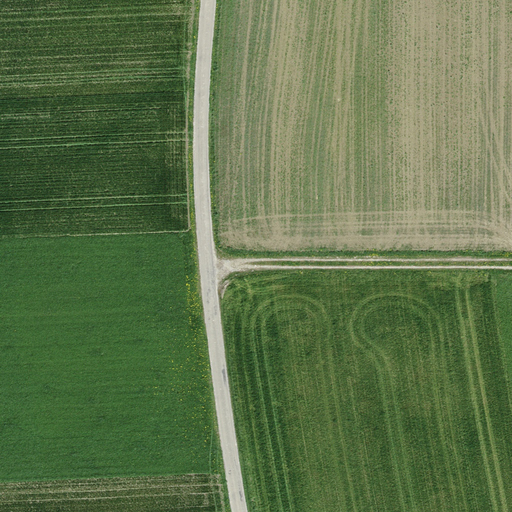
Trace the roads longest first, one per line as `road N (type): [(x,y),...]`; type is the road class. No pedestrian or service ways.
road 1 (unclassified): [(207,0),(202,206),(240,511)]
road 2 (track): [(207,266),(511,267)]
